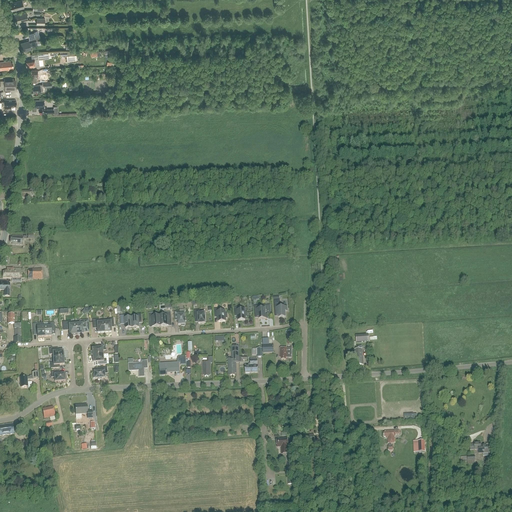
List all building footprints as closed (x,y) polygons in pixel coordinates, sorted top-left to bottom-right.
[(9,5),(9,6),(9,7),(10,8),(11,11),(24,8),(21,0),(16,1),(17,2),(10,4),(9,4),(9,5)] [(16,24),(28,21),(26,13),(14,16),(14,17),(13,18),(14,22),(15,22),(16,24)] [(28,33),(30,41),(40,38),(38,30),(28,33)] [(29,41),(20,44),(22,52),(31,49),(31,48),(37,46),(36,42),(30,44),(29,41)] [(39,66),(38,58),(45,57),(45,53),(38,54),(31,55),(32,60),(26,61),(27,68),(39,66)] [(0,70),(1,70),(8,69),(8,70),(13,70),(13,63),(11,63),(11,62),(0,62),(0,70)] [(32,72),(27,72),(28,83),(38,82),(37,71),(32,71),(32,72)] [(14,89),(16,89),(15,81),(14,81),(14,79),(4,80),(5,91),(14,90),(14,89)] [(42,85),(29,86),(29,93),(41,92),(43,91),(43,88),(52,87),(51,82),(42,83),(42,85)] [(1,102),(1,111),(5,111),(5,108),(11,108),(11,110),(15,110),(15,107),(16,106),(16,102),(15,102),(15,100),(5,100),(5,102),(1,102)] [(32,103),(30,103),(30,108),(32,108),(32,111),(36,111),(36,109),(44,109),(44,101),(32,101),(32,103)] [(22,245),(23,237),(12,237),(12,238),(10,238),(10,243),(12,243),(12,245),(22,245)] [(3,277),(3,278),(17,279),(19,279),(20,269),(13,269),(13,267),(7,267),(7,270),(4,270),(4,271),(2,271),(2,277),(3,277)] [(32,269),(28,269),(28,280),(42,279),(42,268),(32,269)] [(0,281),(0,290),(4,290),(4,297),(9,297),(9,291),(10,284),(6,284),(6,282),(0,281)] [(280,300),(274,300),(275,312),(278,312),(278,318),(285,317),(285,311),(287,311),(287,307),(280,307),(280,300)] [(267,315),(270,314),(270,305),(264,306),(264,309),(260,309),(260,306),(255,306),(255,314),(258,313),(259,319),(268,319),(267,315)] [(240,307),(234,308),(235,315),(238,315),(238,321),(245,320),(245,317),(247,317),(247,313),(245,313),(244,310),(240,310),(240,307)] [(220,309),(214,309),(215,317),(218,316),(218,322),(225,322),(225,318),(227,318),(227,314),(225,314),(224,311),(220,312),(220,309)] [(200,310),(194,311),(195,318),(198,318),(198,324),(205,323),(204,313),(200,313),(200,310)] [(178,319),(178,321),(178,325),(181,325),(181,326),(185,326),(185,325),(185,321),(186,321),(186,318),(185,318),(185,314),(180,315),(180,311),(174,312),(175,319),(178,319)] [(160,316),(160,326),(167,326),(167,320),(171,320),(170,312),(163,313),(164,316),(160,316)] [(160,326),(160,316),(155,316),(155,313),(149,314),(150,321),(153,321),(153,327),(160,326)] [(132,318),(132,330),(136,329),(136,328),(139,328),(139,322),(142,322),(141,314),(137,315),(135,316),(135,318),(132,318)] [(132,330),(132,318),(127,318),(127,315),(120,316),(120,323),(125,323),(125,329),(128,329),(128,330),(132,330)] [(104,322),(104,333),(111,332),(111,326),(114,326),(113,319),(108,319),(108,322),(104,322)] [(75,324),(76,336),(80,336),(80,335),(83,334),(83,333),(90,332),(89,320),(80,321),(80,324),(75,324)] [(104,333),(104,322),(99,323),(99,320),(93,320),(93,328),(97,327),(98,333),(104,333)] [(76,336),(75,324),(71,325),(71,322),(62,322),(63,330),(69,329),(70,335),(72,335),(72,336),(76,336)] [(44,337),(51,337),(51,331),(55,330),(54,323),(43,324),(44,327),(44,337)] [(44,337),(44,327),(43,324),(33,324),(33,332),(37,332),(38,337),(44,337)] [(355,336),(356,343),(369,342),(368,335),(355,336)] [(263,353),(273,353),(273,344),(262,345),(263,353)] [(232,358),(228,359),(228,374),(230,374),(230,376),(235,375),(235,374),(236,374),(236,363),(239,363),(239,347),(231,347),(232,358)] [(280,348),(280,358),(281,358),(281,359),(285,360),(285,358),(287,358),(291,358),(291,349),(280,348)] [(53,359),(63,358),(63,351),(57,352),(57,349),(49,349),(50,355),(53,355),(53,359)] [(361,364),(363,364),(362,349),(354,350),(355,364),(357,364),(357,366),(361,365),(361,364)] [(103,355),(92,356),(93,363),(99,362),(99,365),(107,364),(106,359),(103,359),(103,355)] [(63,358),(53,359),(53,363),(50,363),(51,369),(58,368),(58,365),(64,365),(63,358)] [(203,362),(203,375),(204,375),(204,377),(209,377),(209,375),(210,375),(210,364),(212,364),(212,358),(207,358),(207,362),(203,362)] [(250,366),(244,366),(245,373),(258,373),(258,366),(257,366),(257,359),(250,360),(250,366)] [(144,369),(148,369),(147,361),(142,361),(142,363),(128,364),(129,372),(139,371),(140,377),(145,377),(144,369)] [(179,372),(179,363),(178,363),(159,364),(160,376),(167,375),(167,373),(179,372)] [(27,377),(20,378),(21,388),(28,387),(27,380),(30,380),(39,379),(38,372),(37,365),(34,365),(35,373),(32,373),(32,376),(29,376),(30,377),(27,377)] [(94,375),(93,375),(93,379),(94,379),(98,379),(98,380),(102,380),(102,379),(105,378),(104,374),(107,374),(107,368),(99,368),(100,372),(94,372),(94,375)] [(59,372),(51,372),(51,378),(54,378),(55,382),(65,381),(65,374),(59,375),(59,372)] [(87,405),(75,406),(76,419),(81,419),(81,414),(87,414),(87,419),(92,418),(92,411),(87,411),(87,405)] [(53,407),(42,409),(44,419),(55,416),(53,407)] [(0,435),(14,434),(12,424),(0,425),(0,435)] [(400,433),(400,432),(398,430),(385,431),(385,433),(383,433),(384,437),(385,437),(385,439),(387,439),(388,444),(389,444),(389,447),(388,447),(388,451),(393,451),(393,446),(391,447),(391,443),(395,443),(395,435),(399,435),(400,433)] [(299,444),(314,443),(314,435),(298,436),(299,444)] [(288,455),(288,446),(287,439),(277,440),(277,441),(276,441),(276,446),(278,446),(278,448),(281,447),(281,450),(282,449),(282,455),(288,455)] [(418,448),(414,449),(415,453),(425,452),(424,440),(423,441),(420,441),(418,441),(418,448)] [(480,443),(474,443),(474,444),(470,444),(470,450),(478,450),(478,454),(490,453),(490,449),(491,449),(491,445),(490,444),(486,444),(486,446),(481,446),(480,443)] [(310,500),(320,499),(318,458),(314,458),(314,456),(311,456),(311,459),(308,459),(310,500)]
